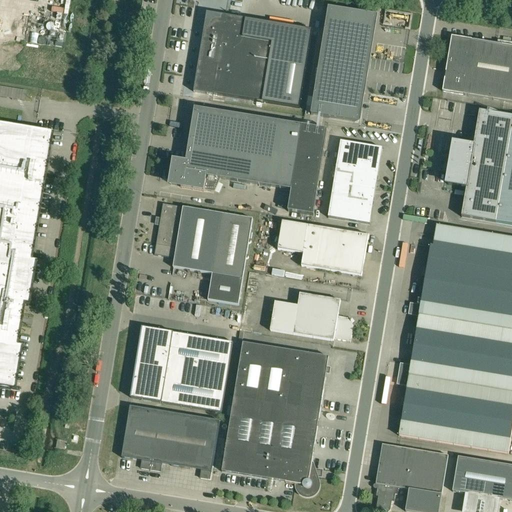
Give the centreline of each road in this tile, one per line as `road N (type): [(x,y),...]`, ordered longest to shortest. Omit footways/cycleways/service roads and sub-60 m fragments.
road 1 (unclassified): [(347,511),(433,0)]
road 2 (unclassified): [(85,489),(167,0)]
road 3 (unclassified): [(225,511),(85,489)]
